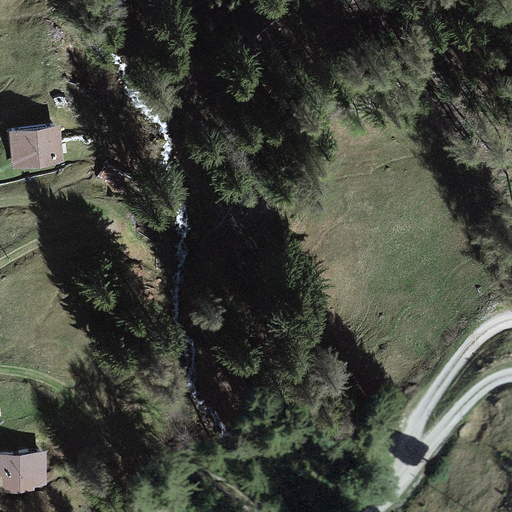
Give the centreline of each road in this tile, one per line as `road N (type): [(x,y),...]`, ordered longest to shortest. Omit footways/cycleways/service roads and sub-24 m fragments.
road 1 (track): [(0,369),(54,382),(80,397),(125,448),(200,470),(261,511)]
road 2 (track): [(0,203),(100,206),(115,222),(48,238),(0,262)]
road 3 (track): [(371,511),(486,380),(511,372)]
road 4 (track): [(410,468),(403,450),(408,427),(465,349),(511,316)]
